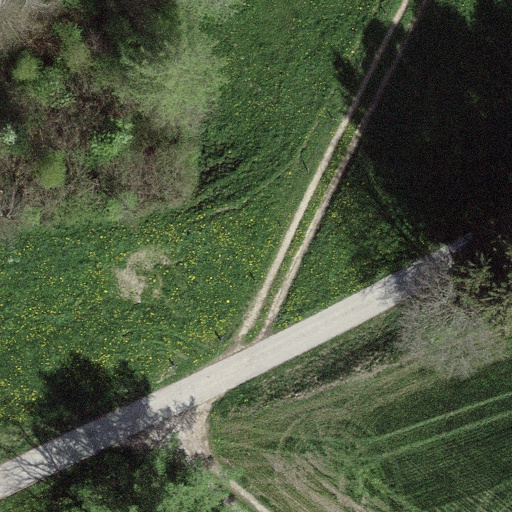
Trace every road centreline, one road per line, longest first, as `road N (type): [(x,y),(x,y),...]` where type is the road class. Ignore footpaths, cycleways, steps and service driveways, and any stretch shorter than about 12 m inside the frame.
road 1 (unclassified): [(511,241),(128,424),(0,495)]
road 2 (track): [(236,373),(421,0)]
road 3 (track): [(128,424),(248,511)]
